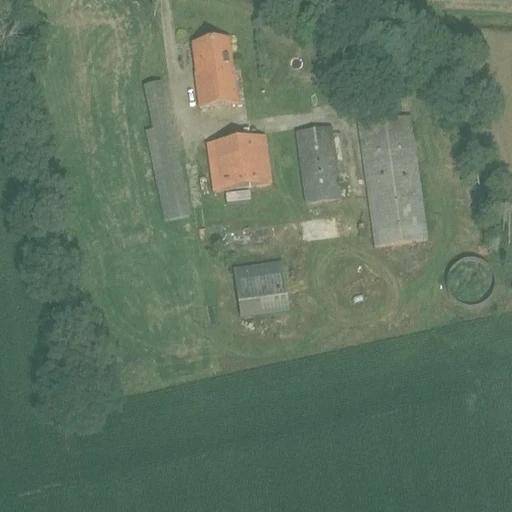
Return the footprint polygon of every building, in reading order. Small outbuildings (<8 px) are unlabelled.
[(193,46),(197,75),(195,76),(200,111),(239,105),(234,70),(232,70),(227,41),(193,46)] [(144,89),(153,131),(169,129),(160,85),(144,89)] [(358,126),(375,250),(427,242),(410,119),(358,126)] [(296,135),(307,207),(340,202),(330,130),(296,135)] [(210,147),(217,195),(269,188),(262,139),(210,147)] [(233,271),(239,322),(289,314),(280,265),(233,271)]
